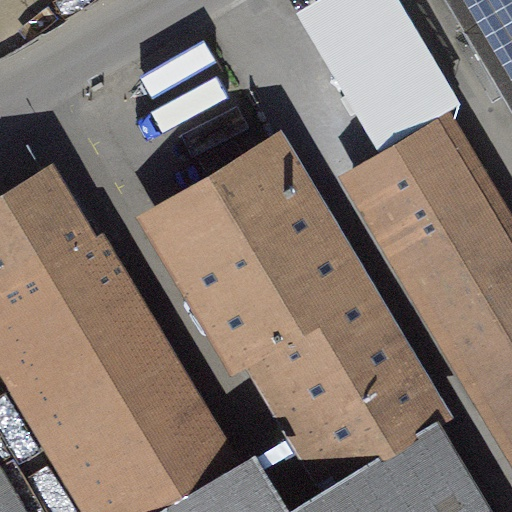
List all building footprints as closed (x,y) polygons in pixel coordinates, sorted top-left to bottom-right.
[(398,0),(286,0),(337,84),(353,75),(379,59),(406,43),(420,35),(398,0)] [(511,0),(447,0),(511,109),(511,0)] [(379,59),(353,75),(383,125),(437,94),(406,43),(379,59)] [(511,212),(444,99),(392,130),(336,163),(511,458),(511,212)] [(207,162),(135,206),(305,485),(435,406),(443,418),(455,410),(278,119),(207,162)] [(0,183),(0,369),(84,511),(131,511),(238,449),(103,222),(95,227),(52,153),(0,183)] [(456,372),(386,259),(371,268),(440,382),(456,372)] [(238,449),(131,511),(499,511),(443,418),(435,406),(305,485),(295,491),(285,497),(251,441),(238,449)] [(0,511),(27,511),(0,465),(0,511)]
